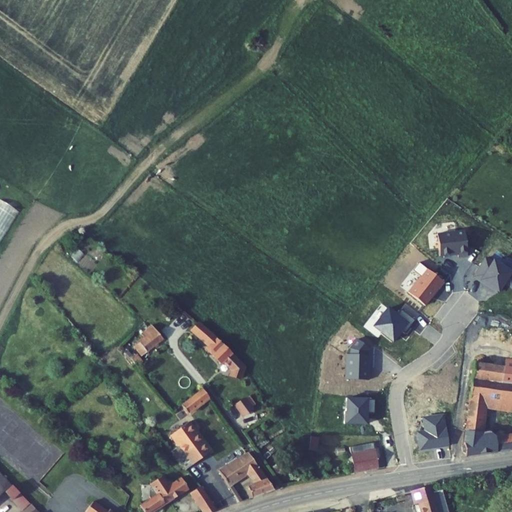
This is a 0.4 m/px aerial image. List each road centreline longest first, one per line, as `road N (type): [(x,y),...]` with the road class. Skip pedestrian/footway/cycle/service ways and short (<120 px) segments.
road 1 (track): [(299,0),(267,65),(145,163),(92,217),(48,234),(0,320)]
road 2 (residential): [(406,478),(396,389),(449,341),(469,301)]
road 3 (secondary): [(406,478),(249,511)]
